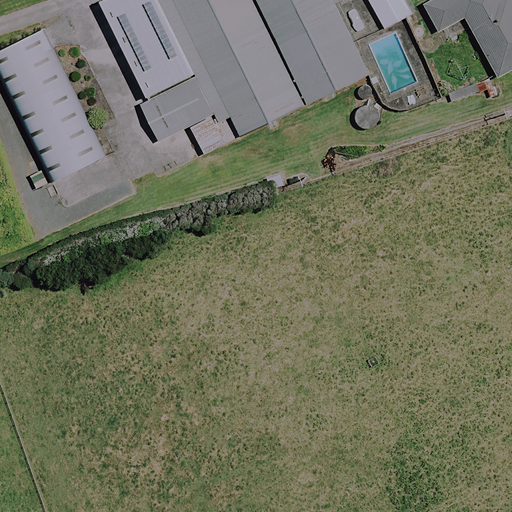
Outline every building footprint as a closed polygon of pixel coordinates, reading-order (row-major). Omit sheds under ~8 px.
[(254,0),(106,0),(99,3),(151,107),(143,112),(161,144),(191,128),(206,158),(231,145),(221,125),(231,119),(241,138),(307,103),(254,0)] [(254,0),(307,103),(308,106),(376,71),(362,43),(374,37),(355,0),(347,0),(342,3),(340,0),(254,0)] [(369,0),(386,31),(415,16),(406,0),(369,0)] [(511,0),(435,0),(424,6),(439,33),(466,19),(499,79),(511,71),(511,0)] [(106,159),(45,31),(0,52),(0,74),(20,116),(45,168),(53,184),(106,159)]
